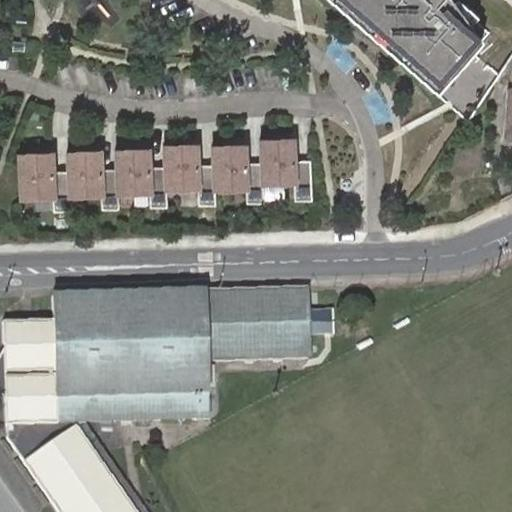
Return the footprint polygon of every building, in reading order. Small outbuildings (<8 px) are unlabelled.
[(456,0),(331,0),(468,119),(501,72),(476,50),(492,31),(456,0)] [(511,94),(506,93),(501,136),(511,137),(511,94)] [(52,152),(19,153),(20,195),(52,194),(52,195),(53,210),(70,209),(69,193),(101,193),(101,209),(118,209),(117,193),(148,192),(149,208),(166,208),(166,191),(196,191),(196,207),(213,206),(213,190),(247,189),(247,206),(264,205),(264,189),(295,188),(295,204),(311,203),(310,163),(294,163),(293,143),(260,143),(260,165),(246,165),(245,148),(212,148),(213,166),(197,166),(197,146),(164,147),(164,167),(149,167),(149,150),(115,151),(116,168),(101,168),(100,151),(67,152),(68,169),(67,169),(53,170),(52,152)] [(9,442),(40,486),(58,511),(133,511),(88,449),(96,443),(83,426),(212,424),(211,367),(314,366),(313,295),(59,299),(59,325),(6,326),(6,350),(2,354),(0,358),(0,388),(1,393),(9,402),(9,423),(9,442)] [(133,511),(144,511),(96,443),(88,449),(133,511)]
